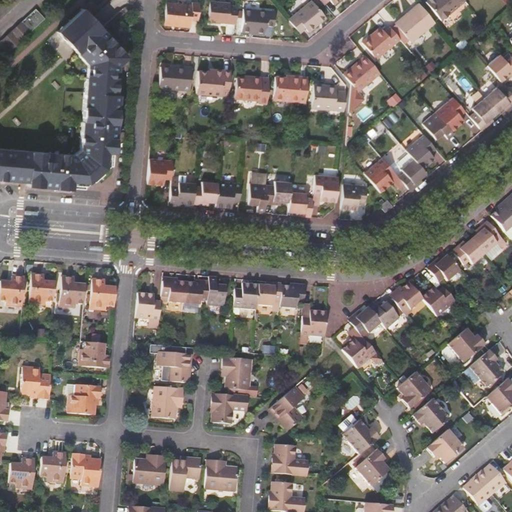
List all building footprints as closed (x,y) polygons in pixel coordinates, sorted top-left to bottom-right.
[(207,20),(234,22),(235,5),(228,4),(228,2),(208,0),(207,20)] [(310,0),(309,0),(287,18),(298,32),(303,28),(306,30),(323,16),(310,0)] [(442,19),(464,0),(427,0),(426,1),(442,19)] [(174,24),(189,25),(190,19),(197,19),(199,2),(191,1),(191,4),(164,1),(163,21),(174,21),(174,24)] [(411,41),(435,21),(419,2),(395,22),(411,41)] [(0,117),(99,26),(83,8),(82,7),(57,30),(58,32),(71,46),(0,110),(0,117)] [(0,41),(0,59),(45,18),(36,8),(0,41)] [(241,31),(253,32),(254,9),(243,8),(241,31)] [(275,11),(254,9),(253,32),(265,33),(265,25),(274,26),(275,11)] [(99,26),(0,117),(0,178),(27,181),(26,184),(57,187),(70,189),(70,186),(71,183),(84,184),(107,165),(108,151),(111,151),(115,151),(120,94),(116,93),(117,79),(112,79),(113,68),(127,55),(99,26)] [(400,38),(390,26),(385,31),(380,26),(362,41),(377,58),(400,38)] [(505,76),(511,70),(511,59),(507,54),(501,59),(499,56),(487,67),(500,82),(506,77),(505,76)] [(380,72),(365,55),(343,74),(350,82),(348,111),(364,97),(358,90),(380,72)] [(158,87),(188,90),(190,67),(174,66),(174,68),(159,67),(158,87)] [(220,89),(227,89),(229,71),(213,70),(213,72),(197,71),(195,93),(220,96),(220,89)] [(306,78),(290,77),(290,79),(283,79),(273,78),(271,100),(304,103),(306,78)] [(256,106),(264,107),(266,82),(254,81),(254,82),(233,80),(232,101),(256,103),(256,106)] [(310,108),(343,111),(344,95),(344,92),(334,91),(334,86),(312,85),(310,108)] [(502,108),(511,99),(511,95),(504,86),(498,92),(495,89),(484,99),(496,113),(502,108)] [(456,113),(461,108),(449,95),(432,110),(435,113),(447,128),(460,117),(456,113)] [(479,128),(490,119),(496,113),(484,99),(471,110),(473,113),(469,117),(479,128)] [(511,99),(502,108),(504,111),(508,108),(511,104),(511,99)] [(447,140),(453,135),(447,128),(435,113),(421,125),(434,141),(442,134),(447,140)] [(490,119),(479,128),(481,131),(489,124),(492,121),(490,119)] [(432,157),(438,153),(426,139),(408,154),(413,159),(424,172),(436,162),(432,157)] [(408,154),(408,153),(396,163),(401,169),(413,159),(408,154)] [(387,176),(392,171),(380,157),(362,173),(379,192),(391,181),(387,176)] [(403,173),(398,177),(407,189),(419,179),(425,174),(424,172),(413,159),(401,169),(400,170),(403,173)] [(171,167),(147,165),(145,190),(163,191),(163,185),(169,186),(170,176),(171,167)] [(319,201),(335,202),(337,177),(314,175),(312,194),(319,195),(319,201)] [(177,181),(178,176),(170,176),(169,186),(177,186),(177,181)] [(419,179),(407,189),(410,192),(417,186),(422,182),(419,179)] [(183,202),(182,204),(192,204),(192,201),(193,186),(194,183),(177,181),(177,186),(169,186),(168,201),(183,202)] [(265,201),(279,202),(288,203),(289,192),(289,183),(273,181),(273,186),(266,185),(265,201)] [(200,186),(193,186),(192,201),(207,202),(215,203),(216,183),(201,182),(200,186)] [(240,184),(216,182),(216,183),(215,203),(214,206),(222,207),(231,208),(231,201),(238,202),(240,184)] [(256,205),(255,213),(264,213),(264,204),(265,201),(266,185),(248,184),(246,204),(256,205)] [(365,186),(342,184),(339,209),(356,210),(357,204),(364,204),(365,186)] [(312,194),(289,192),(288,203),(287,212),(295,212),(295,213),(310,214),(312,194)] [(498,210),(508,202),(505,199),(498,205),(495,207),(497,209),(498,210)] [(385,213),(392,207),(386,201),(379,206),(385,213)] [(498,210),(497,209),(489,215),(493,219),(503,232),(511,223),(511,206),(508,202),(498,210)] [(476,233),(488,223),(485,221),(478,227),(474,230),(476,233)] [(488,223),(476,233),(470,238),(483,253),(495,243),(492,239),(498,234),(488,223)] [(464,243),(453,253),(462,265),(468,260),(471,263),(483,253),(470,238),(464,243)] [(453,253),(464,243),(462,241),(454,247),(450,251),(453,253)] [(446,281),(458,270),(448,258),(445,255),(439,260),(427,270),(438,282),(443,278),(446,281)] [(427,270),(439,260),(436,257),(433,260),(425,267),(427,270)] [(44,300),(51,301),(53,281),(42,280),(43,274),(31,273),(28,303),(44,304),(44,300)] [(175,282),(161,281),(160,296),(166,297),(166,302),(183,303),(185,274),(177,273),(176,273),(176,278),(175,278),(175,282)] [(199,300),(206,300),(208,284),(193,283),(193,280),(193,275),(185,274),(183,303),(198,304),(199,300)] [(5,305),(20,306),(23,276),(10,275),(10,282),(0,280),(0,300),(5,301),(5,305)] [(75,302),(82,303),(84,284),(73,283),(74,277),(61,276),(59,305),(74,306),(75,302)] [(215,285),(216,277),(208,276),(208,281),(208,284),(206,300),(206,305),(223,306),(224,285),(215,285)] [(105,305),(112,306),(113,299),(114,286),(104,285),(104,279),(91,278),(90,308),(105,309),(105,305)] [(409,309),(421,299),(420,297),(407,282),(400,288),(402,290),(391,299),(401,310),(406,306),(409,309)] [(246,287),(241,287),(241,289),(234,289),(232,307),(255,309),(256,305),(257,284),(247,283),(246,287)] [(281,286),(265,284),(257,284),(256,305),(279,306),(281,286)] [(289,286),(290,286),(281,285),(281,286),(279,306),(294,307),(295,303),(302,303),(302,301),(304,287),(289,286)] [(402,290),(400,288),(399,286),(396,289),(388,295),(391,299),(402,290)] [(437,291),(435,289),(430,293),(427,291),(420,297),(421,299),(436,316),(454,301),(441,287),(437,291)] [(152,294),(136,293),(134,318),(150,319),(150,327),(157,328),(159,301),(152,301),(152,294)] [(377,308),(372,302),(366,307),(380,323),(385,329),(398,318),(384,302),(377,308)] [(367,333),(380,323),(366,307),(360,312),(349,322),(359,335),(364,330),(367,333)] [(346,319),(349,322),(360,312),(358,309),(355,312),(346,319)] [(325,311),(315,310),(314,314),(308,314),(307,317),(301,316),(300,335),(323,337),(325,311)] [(366,335),(370,339),(382,328),(379,324),(366,335)] [(359,335),(354,328),(348,333),(353,339),(341,349),(357,368),(368,359),(374,365),(381,360),(380,359),(375,353),(363,339),(359,335)] [(481,346),(473,337),(470,339),(467,336),(463,331),(454,338),(446,345),(461,363),(481,346)] [(77,363),(76,373),(106,376),(108,363),(102,362),(103,352),(83,350),(82,363),(77,363)] [(496,359),(488,350),(468,367),(480,380),(480,384),(482,387),(486,387),(502,373),(493,362),(496,360),(496,359)] [(187,368),(188,354),(184,353),(156,351),(155,363),(169,365),(168,381),(177,382),(188,383),(189,368),(187,368)] [(226,371),(226,377),(224,389),(247,391),(250,360),(227,358),(221,357),(220,371),(226,371)] [(36,395),(36,399),(47,400),(49,376),(38,375),(38,369),(21,368),(19,393),(24,394),(29,394),(36,395)] [(430,389),(415,371),(401,383),(399,385),(403,391),(406,394),(403,396),(411,406),(430,389)] [(511,404),(511,390),(511,389),(511,384),(506,378),(487,395),(502,413),(511,404)] [(92,415),(93,405),(94,398),(98,398),(99,387),(75,385),(74,396),(68,395),(67,413),(92,415)] [(175,402),(181,403),(182,389),(176,388),(153,386),(151,417),(174,419),(175,408),(175,402)] [(304,405),(291,389),(282,397),(283,398),(269,409),(273,414),(277,419),(291,435),(302,425),(293,415),(304,405)] [(243,410),(244,396),(224,395),(211,393),(209,413),(211,413),(210,422),(229,424),(230,409),(243,410)] [(444,412),(432,398),(412,415),(420,425),(423,423),(432,433),(449,418),(449,415),(446,412),(444,412)] [(346,440),(358,454),(378,437),(370,428),(368,430),(365,427),(358,420),(356,422),(350,415),(338,426),(343,432),(341,434),(341,437),(344,440),(346,440)] [(461,449),(445,431),(425,448),(434,457),(437,455),(439,457),(444,463),(461,449)] [(291,461),(292,446),(273,444),(272,454),(271,455),(271,464),(270,473),(277,473),(277,474),(303,476),(304,462),(291,461)] [(388,469),(384,464),(381,461),(384,458),(376,449),(357,466),(372,483),(388,469)] [(51,457),(48,457),(48,458),(40,457),(40,459),(38,476),(46,477),(45,481),(61,482),(64,452),(51,451),(51,457)] [(81,458),(82,454),(71,453),(68,477),(79,479),(79,484),(97,486),(99,460),(88,459),(81,458)] [(151,460),(145,460),(133,459),(132,482),(162,484),(165,462),(165,456),(151,455),(151,460)] [(198,479),(199,465),(200,459),(170,457),(170,463),(168,491),(183,492),(184,478),(198,479)] [(30,489),(33,459),(25,458),(20,458),(20,464),(8,463),(7,483),(14,483),(14,487),(30,489)] [(511,479),(511,458),(510,460),(511,462),(503,469),(505,472),(511,479)] [(219,467),(220,461),(206,460),(205,465),(204,488),(235,491),(237,468),(225,467),(219,467)] [(491,492),(505,480),(501,475),(490,464),(483,471),(481,469),(475,474),(491,492)] [(477,503),(478,503),(485,497),(491,492),(475,474),(473,476),(469,479),(471,480),(463,487),(470,496),(477,503)] [(288,484),(276,482),(270,482),(269,491),(268,492),(267,502),(267,510),(277,511),(286,511),(300,511),(301,500),(287,498),(288,484)] [(467,511),(461,504),(453,496),(445,502),(444,500),(443,501),(439,505),(444,511),(467,511)] [(491,504),(485,497),(478,503),(484,511),(491,504)] [(390,511),(392,505),(367,503),(366,511),(390,511)]
